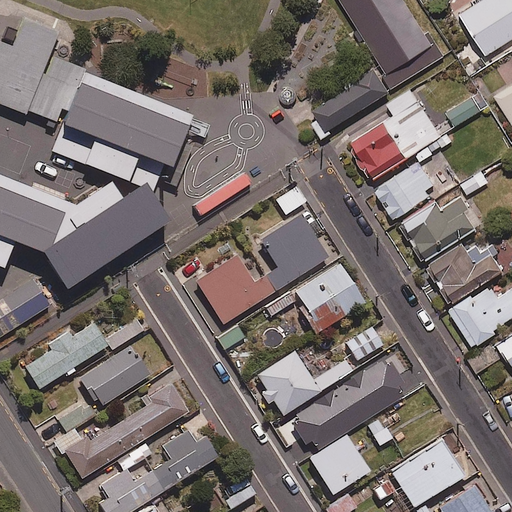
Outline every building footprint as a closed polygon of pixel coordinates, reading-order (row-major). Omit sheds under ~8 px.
[(442,54),(408,0),(338,0),(383,71),(380,73),(388,87),(442,54)] [(511,37),(511,0),(482,0),(459,15),(484,56),(511,37)] [(141,156),(178,170),(194,128),(80,83),(86,70),(53,57),(63,32),(29,19),(17,49),(0,42),(0,104),(29,116),(30,112),(96,138),(86,162),(132,180),(141,156)] [(350,81),(309,107),(322,127),(385,88),(370,64),(348,78),(350,81)] [(300,85),(283,96),(289,106),(307,95),(300,85)] [(511,85),(495,97),(511,123),(511,85)] [(413,154),(439,137),(410,89),(385,104),(393,116),(384,121),(406,158),(413,154)] [(488,107),(479,92),(444,112),(453,127),(488,107)] [(406,158),(384,121),(345,145),(368,182),(406,158)] [(439,137),(413,154),(419,163),(454,141),(447,131),(439,137)] [(432,185),(419,163),(386,183),(396,201),(384,208),(391,220),(428,198),(423,191),(432,185)] [(241,172),(191,204),(199,215),(249,183),(241,172)] [(487,182),(480,172),(460,186),(467,196),(487,182)] [(73,213),(0,184),(0,265),(6,268),(9,259),(14,261),(20,246),(55,260),(73,213)] [(479,226),(461,197),(440,210),(434,201),(400,223),(419,253),(455,230),(460,238),(479,226)] [(265,277),(275,292),(329,258),(302,216),(263,240),(280,268),(265,277)] [(498,254),(492,245),(487,248),(480,252),(476,245),(466,251),(460,243),(425,265),(450,303),(469,291),(501,271),(492,257),(498,254)] [(511,245),(502,252),(511,267),(511,245)] [(275,292),(265,277),(254,283),(238,257),(198,281),(225,323),(275,292)] [(365,303),(340,263),(292,293),(317,333),(365,303)] [(470,295),(448,309),(473,348),(496,333),(493,328),(511,315),(511,277),(510,273),(472,298),(470,295)] [(0,337),(49,307),(33,280),(0,301),(0,337)] [(293,302),(288,293),(262,309),(268,318),(293,302)] [(143,330),(136,318),(108,337),(115,348),(143,330)] [(108,347),(94,323),(71,337),(69,334),(48,346),(51,351),(25,367),(38,389),(108,347)] [(245,337),(237,326),(219,339),(226,350),(245,337)] [(383,346),(373,327),(343,344),(353,363),(383,346)] [(511,335),(496,346),(511,370),(511,335)] [(150,376),(131,346),(83,377),(102,407),(150,376)] [(320,392),(294,352),(257,377),(279,411),(282,416),(320,392)] [(406,388),(388,355),(357,372),(364,385),(353,391),(365,411),(406,388)] [(352,372),(345,360),(313,379),(321,391),(352,372)] [(65,434),(56,439),(82,480),(188,412),(169,382),(142,399),(147,406),(98,437),(93,429),(80,438),(74,428),(65,434)] [(511,396),(501,403),(511,419),(511,396)] [(74,428),(96,415),(87,401),(57,420),(65,434),(74,428)] [(320,429),(307,408),(280,425),(293,446),(320,429)] [(388,428),(395,423),(387,410),(366,422),(380,446),(394,438),(388,428)] [(145,458),(166,491),(218,458),(205,437),(196,443),(188,431),(151,454),(145,458)] [(370,472),(346,435),(309,459),(333,496),(370,472)] [(465,477),(442,440),(392,471),(415,508),(465,477)] [(145,458),(151,454),(146,446),(118,463),(123,471),(145,458)] [(131,511),(166,491),(145,458),(123,471),(101,485),(109,497),(99,503),(104,511),(131,511)] [(388,478),(372,488),(380,502),(396,491),(388,478)] [(256,495),(247,479),(231,488),(235,495),(224,501),(229,510),(256,495)] [(491,511),(474,485),(434,510),(435,511),(491,511)] [(349,511),(356,507),(348,494),(326,509),(327,511),(349,511)]
